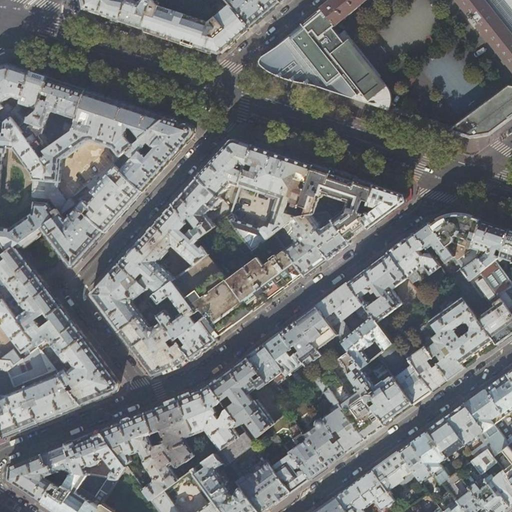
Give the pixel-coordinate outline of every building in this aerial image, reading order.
[(82,0),(84,9),(86,10),(99,14),(121,21),(127,0),(82,0)] [(152,0),(127,0),(121,21),(132,25),(143,29),(152,0)] [(152,0),(143,29),(196,46),(203,48),(220,54),(232,44),(238,39),(251,28),(226,0),(152,0)] [(226,0),(251,28),(257,23),(271,11),(281,3),(279,0),(226,0)] [(322,14),(327,20),(330,18),(337,26),(367,0),(458,0),(511,68),(511,85),(510,85),(451,130),(450,130),(471,137),(491,134),(511,120),(511,118),(511,0),(331,0),(322,8),(325,12),(322,14)] [(261,68),(370,104),(374,100),(376,101),(387,91),(377,80),(383,75),(346,30),(340,35),(334,28),(337,26),(330,18),(327,20),(322,14),(325,12),(322,8),(302,24),(295,30),(259,60),(261,68)] [(99,14),(86,10),(85,14),(97,18),(99,14)] [(433,84),(462,71),(454,52),(440,58),(424,65),(433,84)] [(0,103),(1,105),(9,98),(14,97),(19,99),(16,108),(21,104),(32,71),(21,67),(10,63),(0,65),(0,103)] [(50,77),(32,71),(21,104),(16,108),(11,113),(9,114),(20,127),(28,119),(39,111),(43,99),(44,95),(50,77)] [(71,84),(50,77),(44,95),(51,97),(50,101),(43,99),(39,111),(28,119),(28,122),(45,128),(51,111),(69,117),(67,123),(67,122),(65,130),(72,132),(74,131),(75,128),(77,122),(88,89),(71,84)] [(134,105),(88,89),(77,122),(94,127),(92,133),(75,128),(74,131),(72,132),(46,151),(49,155),(43,159),(49,168),(47,181),(61,182),(63,160),(90,140),(113,148),(121,157),(169,116),(134,105)] [(40,155),(20,127),(9,114),(3,107),(1,105),(0,103),(0,186),(1,187),(3,152),(6,153),(7,148),(14,149),(32,172),(33,179),(32,189),(46,191),(47,181),(49,168),(43,159),(40,155)] [(6,105),(3,107),(9,114),(11,113),(11,110),(8,105),(6,105)] [(183,123),(182,121),(180,120),(169,116),(121,157),(113,163),(144,191),(167,165),(194,136),(194,135),(196,132),(196,131),(196,130),(195,128),(193,125),(192,124),(191,123),(189,123),(187,122),(183,123)] [(28,122),(28,119),(20,127),(40,155),(46,151),(72,132),(65,130),(63,136),(50,145),(43,136),(45,128),(28,122)] [(214,159),(198,177),(220,198),(232,184),(240,187),(241,185),(254,144),(244,141),(241,140),(240,140),(238,139),(235,139),(234,139),(233,139),(231,141),(229,142),(228,143),(214,159)] [(285,154),(254,144),(241,185),(281,198),(271,228),(270,226),(267,225),(263,227),(262,229),(256,226),(243,221),(242,222),(238,220),(239,219),(237,215),(233,214),(230,215),(227,218),(251,251),(274,234),(285,226),(298,217),(298,216),(315,164),(285,154)] [(124,213),(144,191),(113,163),(86,185),(96,195),(88,203),(85,201),(84,201),(79,207),(85,213),(89,216),(107,232),(124,213)] [(342,174),(315,164),(298,216),(312,214),(316,214),(323,194),(348,202),(345,211),(333,220),(348,241),(349,240),(359,233),(367,227),(367,226),(363,221),(365,215),(368,206),(375,184),(342,174)] [(224,201),(220,198),(198,177),(186,190),(173,204),(199,239),(216,226),(207,215),(213,209),(213,210),(214,210),(215,209),(216,209),(217,211),(219,209),(217,208),(224,201)] [(60,189),(61,182),(47,181),(46,191),(46,193),(47,193),(52,200),(61,213),(75,203),(71,198),(71,197),(68,200),(60,189)] [(389,189),(375,184),(368,206),(375,208),(365,215),(363,221),(367,226),(369,229),(384,218),(407,202),(405,194),(389,189)] [(0,227),(0,193),(1,187),(0,186),(0,243),(1,244),(7,252),(29,236),(57,216),(47,203),(34,202),(33,213),(11,228),(0,227)] [(46,193),(46,191),(32,189),(31,197),(32,198),(32,199),(52,200),(47,193),(46,193)] [(210,256),(199,239),(173,204),(147,233),(120,263),(149,289),(155,295),(175,281),(177,280),(158,262),(161,259),(161,260),(162,260),(163,260),(169,253),(169,252),(169,251),(169,250),(173,246),(196,266),(210,256)] [(82,216),(85,213),(79,207),(68,219),(61,213),(57,216),(29,236),(34,242),(42,236),(42,235),(42,234),(42,233),(42,232),(44,230),(55,245),(64,257),(71,267),(75,267),(89,251),(107,232),(89,216),(86,219),(82,216)] [(312,214),(298,216),(298,217),(329,259),(339,252),(350,244),(348,241),(333,220),(327,212),(322,213),(327,219),(326,219),(325,223),(328,226),(323,229),(319,228),(320,224),(312,214)] [(475,218),(471,216),(466,215),(462,215),(460,215),(456,215),(452,215),(450,216),(446,217),(443,218),(441,219),(439,220),(435,222),(432,225),(431,225),(454,257),(457,261),(460,259),(473,249),(473,248),(482,220),(475,218)] [(329,259),(298,217),(285,226),(295,239),(298,240),(298,239),(300,242),(298,243),(295,243),(286,250),(304,273),(306,276),(317,268),(329,259)] [(227,218),(216,226),(199,239),(210,256),(252,312),(275,294),(303,274),(304,273),(286,250),(274,234),(251,251),(227,218)] [(496,224),(482,220),(473,248),(480,250),(478,257),(465,266),(460,259),(457,261),(463,268),(472,280),(483,272),(502,256),(510,229),(496,224)] [(420,229),(415,232),(428,249),(433,246),(446,263),(454,257),(431,225),(429,222),(422,227),(420,229)] [(511,229),(510,229),(502,256),(483,272),(499,295),(511,286),(511,229)] [(441,267),(428,249),(415,232),(402,242),(389,252),(408,278),(413,285),(417,281),(418,279),(419,278),(419,276),(419,275),(419,274),(418,274),(416,272),(419,270),(421,272),(422,273),(423,273),(424,273),(425,273),(426,273),(428,276),(431,274),(431,275),(441,267)] [(25,248),(34,242),(29,236),(7,252),(0,257),(0,284),(1,284),(2,285),(4,286),(8,283),(15,294),(40,276),(40,275),(31,264),(20,249),(21,248),(22,248),(23,248),(23,249),(24,249),(25,248)] [(394,290),(408,278),(389,252),(367,268),(349,282),(374,316),(384,329),(398,319),(393,312),(404,303),(394,290)] [(252,312),(210,256),(196,266),(190,270),(182,276),(177,280),(175,281),(217,338),(232,327),(252,312)] [(135,299),(149,289),(120,263),(105,279),(92,293),(92,295),(107,314),(120,332),(143,315),(134,303),(135,299)] [(182,276),(190,270),(186,267),(179,274),(182,276)] [(499,295),(483,272),(472,280),(484,296),(486,295),(493,304),(495,303),(496,305),(478,317),(494,340),(497,344),(510,335),(511,333),(511,313),(511,311),(499,295)] [(52,291),(40,276),(15,294),(23,304),(20,306),(20,309),(21,310),(15,315),(27,332),(63,306),(52,291)] [(175,281),(155,295),(154,297),(160,305),(171,297),(183,314),(179,317),(179,320),(177,321),(176,319),(176,316),(173,313),(170,312),(169,311),(167,310),(159,316),(164,322),(191,358),(193,361),(207,350),(219,341),(217,338),(175,281)] [(333,293),(316,306),(338,335),(341,339),(343,341),(352,334),(342,320),(355,310),(360,317),(361,317),(367,321),(374,316),(349,282),(333,293)] [(511,286),(499,295),(511,311),(511,310),(511,286)] [(0,319),(1,320),(1,323),(26,357),(39,347),(27,332),(15,315),(5,301),(0,295),(0,319)] [(462,364),(494,340),(478,317),(463,297),(431,320),(440,333),(462,364)] [(76,323),(63,306),(27,332),(39,347),(40,349),(46,345),(47,347),(50,347),(53,344),(60,354),(86,336),(76,323)] [(308,312),(296,321),(317,350),(328,342),(338,335),(316,306),(308,312)] [(152,327),(143,315),(120,332),(138,356),(153,376),(154,376),(172,369),(181,365),(191,359),(191,358),(164,322),(155,328),(152,327)] [(384,329),(374,316),(367,321),(352,334),(343,341),(350,352),(362,368),(363,368),(369,363),(372,361),(364,350),(369,346),(370,347),(376,342),(375,341),(377,340),(385,350),(394,343),(384,329)] [(289,327),(280,333),(302,362),(311,356),(314,360),(321,355),(317,350),(296,321),(289,327)] [(272,339),(264,345),(288,377),(300,393),(302,391),(310,383),(298,366),(303,363),(302,362),(280,333),(272,339)] [(423,344),(425,347),(449,379),(456,374),(465,368),(462,364),(440,333),(423,344)] [(331,346),(339,341),(338,340),(341,339),(338,335),(328,342),(331,346)] [(105,362),(86,336),(60,354),(66,362),(67,362),(70,360),(75,366),(68,370),(67,368),(66,369),(66,368),(58,373),(59,374),(83,405),(104,397),(119,391),(121,383),(105,362)] [(396,341),(394,343),(385,350),(379,355),(414,404),(423,398),(432,391),(409,359),(396,341)] [(256,351),(248,357),(267,384),(271,381),(270,384),(273,388),(288,377),(264,345),(256,351)] [(50,362),(40,349),(39,347),(26,357),(22,360),(14,365),(11,361),(0,359),(0,369),(1,369),(1,370),(2,370),(4,370),(5,371),(6,371),(7,372),(9,371),(10,376),(14,387),(23,384),(23,383),(56,370),(50,362)] [(425,347),(409,359),(432,391),(441,385),(449,379),(425,347)] [(14,349),(0,359),(11,361),(14,365),(22,360),(14,349)] [(379,355),(372,361),(369,363),(371,367),(370,368),(375,375),(376,374),(379,378),(376,380),(379,383),(376,385),(363,368),(362,368),(350,352),(330,367),(343,384),(351,378),(386,425),(398,415),(414,404),(379,355)] [(261,389),(267,384),(248,357),(229,371),(210,385),(241,425),(247,420),(248,421),(251,424),(250,424),(259,436),(266,431),(271,426),(276,422),(258,399),(257,399),(254,401),(249,394),(258,387),(260,389),(261,389)] [(330,367),(319,374),(366,439),(376,432),(386,425),(351,378),(343,384),(330,367)] [(59,374),(25,388),(31,402),(37,399),(38,403),(32,406),(39,423),(60,415),(83,405),(59,374)] [(316,426),(305,435),(328,466),(337,460),(356,446),(366,439),(319,374),(314,378),(333,405),(332,406),(334,409),(322,418),(322,419),(320,419),(319,419),(317,419),(316,420),(316,421),(316,422),(315,423),(316,425),(316,426)] [(477,396),(465,405),(499,453),(502,450),(509,445),(511,442),(511,380),(507,374),(497,382),(477,396)] [(196,392),(180,398),(188,419),(189,418),(196,434),(197,436),(212,456),(217,453),(246,432),(241,425),(210,385),(208,387),(206,388),(196,392)] [(0,438),(21,430),(39,423),(32,406),(26,408),(25,404),(31,402),(25,388),(0,397),(0,438)] [(163,405),(146,412),(154,433),(162,430),(163,434),(163,435),(164,435),(165,435),(167,439),(159,442),(161,444),(174,462),(178,467),(187,462),(188,462),(188,461),(194,457),(195,456),(196,455),(196,454),(196,453),(196,452),(196,451),(195,451),(188,442),(187,438),(193,435),(196,434),(189,418),(188,419),(180,398),(163,405)] [(458,410),(447,418),(466,444),(477,436),(483,444),(472,453),(476,458),(488,450),(493,457),(499,453),(465,405),(458,410)] [(124,421),(101,430),(127,466),(134,461),(132,455),(141,451),(146,460),(145,461),(145,462),(149,469),(150,470),(155,478),(155,481),(144,488),(153,500),(180,480),(170,466),(174,462),(161,444),(155,446),(153,444),(151,445),(147,436),(154,433),(146,412),(124,421)] [(288,412),(276,422),(271,426),(277,434),(284,429),(289,429),(290,430),(290,429),(293,433),(292,435),(299,445),(290,452),(291,453),(310,479),(319,473),(328,466),(305,435),(288,412)] [(438,424),(428,431),(447,457),(466,444),(447,418),(438,424)] [(277,434),(271,426),(266,431),(276,445),(282,441),(277,434)] [(82,438),(66,444),(77,472),(84,473),(90,474),(91,466),(92,466),(93,466),(94,466),(95,466),(96,465),(98,464),(99,463),(99,462),(100,461),(100,460),(101,460),(101,459),(105,462),(108,461),(114,470),(111,474),(111,478),(119,479),(127,466),(101,430),(82,438)] [(421,436),(412,443),(434,473),(441,483),(443,482),(451,476),(441,462),(447,457),(428,431),(421,436)] [(251,437),(246,432),(217,453),(225,463),(226,466),(236,459),(236,458),(256,444),(253,441),(251,437)] [(406,447),(400,451),(415,472),(422,481),(434,473),(412,443),(406,447)] [(66,444),(55,449),(42,454),(47,467),(51,466),(55,475),(57,480),(71,475),(77,472),(66,444)] [(511,448),(509,445),(502,450),(511,462),(511,464),(504,470),(511,480),(511,448)] [(384,463),(374,470),(389,491),(415,472),(400,451),(384,463)] [(225,463),(217,453),(212,456),(204,462),(206,465),(199,470),(197,467),(194,469),(224,511),(260,511),(242,486),(240,487),(239,487),(239,488),(238,490),(237,491),(237,498),(232,498),(233,492),(233,491),(220,472),(219,470),(218,468),(225,463)] [(291,453),(273,466),(291,492),(301,486),(310,479),(291,453)] [(51,477),(55,475),(51,466),(47,467),(42,454),(28,460),(11,467),(9,479),(30,493),(43,501),(54,484),(47,479),(47,476),(50,475),(51,477)] [(238,481),(242,486),(260,511),(262,511),(267,508),(268,509),(280,501),(291,492),(273,466),(268,460),(265,462),(263,460),(254,467),(255,469),(238,481)] [(144,488),(127,466),(119,479),(109,494),(101,507),(97,511),(161,511),(153,500),(144,488)] [(185,476),(180,480),(153,500),(161,511),(224,511),(194,469),(185,476)] [(364,477),(355,484),(375,511),(379,511),(396,501),(389,491),(374,470),(364,477)] [(485,479),(488,483),(499,496),(502,496),(511,507),(511,506),(511,480),(504,470),(494,477),(492,474),(485,479)] [(451,476),(443,482),(450,492),(466,511),(492,511),(488,507),(485,506),(472,490),(465,495),(456,484),(463,478),(458,471),(451,476)] [(77,491),(84,473),(77,472),(71,475),(61,488),(54,484),(43,501),(59,511),(97,511),(101,507),(77,491)] [(109,494),(119,479),(111,478),(102,476),(101,489),(109,494)] [(469,487),(472,490),(485,506),(488,507),(492,511),(504,511),(511,507),(502,496),(499,496),(488,483),(482,488),(476,481),(469,487)] [(346,490),(337,497),(347,511),(375,511),(355,484),(346,490)] [(437,502),(444,511),(466,511),(450,492),(437,502)] [(323,506),(315,511),(347,511),(337,497),(323,506)]
